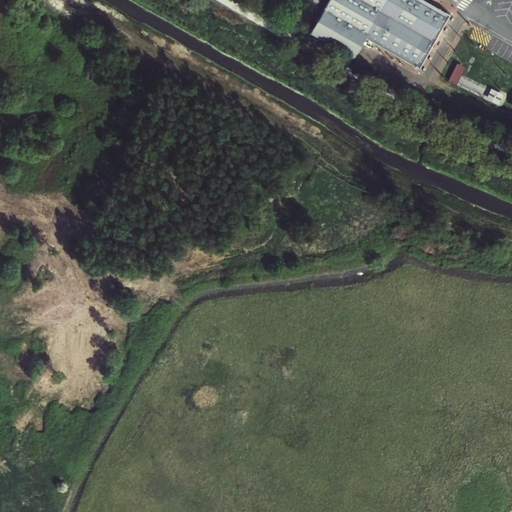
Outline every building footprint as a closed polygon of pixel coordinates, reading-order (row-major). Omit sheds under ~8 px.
[(263,0),(261,4),(270,9),(274,0),(263,0)] [(415,0),(328,0),(311,32),(350,54),(362,33),(365,29),(417,59),(442,15),(415,0)] [(423,0),(415,0),(442,15),(444,12),(423,0)] [(448,15),(444,12),(442,15),(417,59),(414,63),(418,65),(448,15)] [(414,63),(417,59),(365,29),(362,33),(414,63)]
